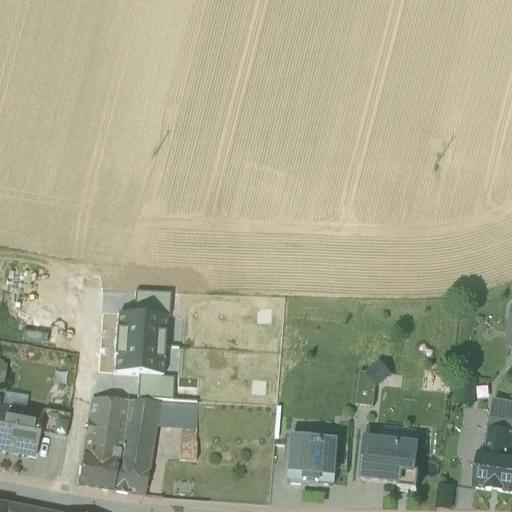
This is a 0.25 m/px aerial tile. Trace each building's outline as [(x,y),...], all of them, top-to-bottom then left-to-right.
[(134,296),(133,320),(169,321),(170,298),(134,296)] [(133,320),(118,319),(117,334),(114,334),(114,348),(164,351),(165,321),(133,320)] [(164,351),(114,348),(113,361),(115,363),(114,378),(137,380),(162,381),(164,351)] [(360,376),(357,410),(372,412),(375,386),(381,386),(390,378),(380,367),(369,377),(360,376)] [(137,380),(136,402),(172,404),(173,382),(137,380)] [(473,409),(476,388),(465,387),(463,408),(473,409)] [(486,456),(480,455),(475,492),(511,497),(511,460),(506,459),(511,421),(511,404),(495,402),(493,420),(491,420),(486,456)] [(126,405),(91,403),(77,491),(112,496),(126,405)] [(158,407),(126,405),(112,496),(144,501),(156,424),(158,407)] [(196,409),(158,407),(156,424),(181,426),(180,464),(195,465),(196,447),(195,447),(196,409)] [(42,418),(0,409),(0,453),(34,460),(38,437),(42,418)] [(69,419),(43,414),(42,418),(38,437),(65,442),(69,419)] [(334,487),(337,446),(289,442),(286,487),(303,488),(304,484),(334,487)] [(415,475),(418,449),(366,444),(362,484),(398,488),(401,488),(402,476),(415,478),(415,475)] [(401,488),(398,488),(398,492),(417,494),(419,475),(415,475),(415,478),(402,476),(401,488)] [(440,511),(451,511),(454,490),(440,488),(437,511),(440,511)]
